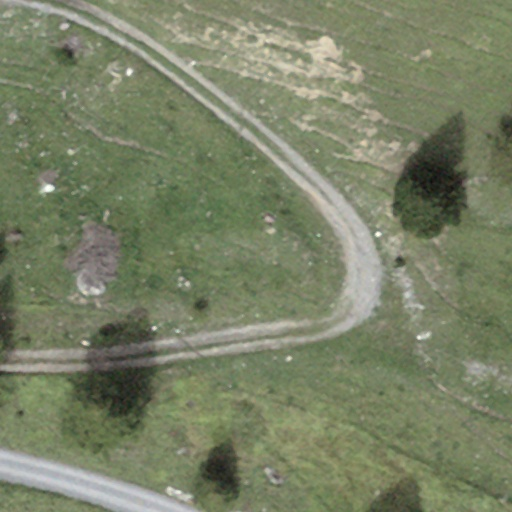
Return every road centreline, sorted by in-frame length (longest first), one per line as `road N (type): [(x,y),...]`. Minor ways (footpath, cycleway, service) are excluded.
road 1 (track): [(0,363),(311,330),(352,309),(366,266),(347,222),(306,174),(132,29),(21,0)]
road 2 (track): [(0,459),(163,511)]
